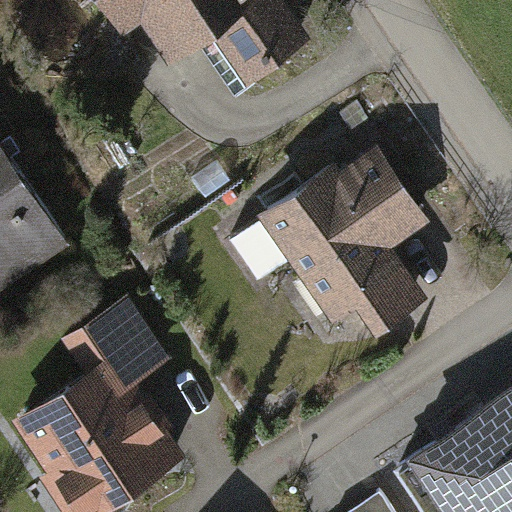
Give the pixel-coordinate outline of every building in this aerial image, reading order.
[(105,0),(117,18),(138,5),(166,50),(208,25),(243,82),(309,41),(283,0),(105,0)] [(377,140),(238,229),(267,274),(289,260),(328,321),(357,303),(376,332),(428,299),(395,247),(431,224),(377,140)] [(0,141),(0,288),(67,247),(0,141)] [(98,375),(15,427),(68,511),(95,511),(189,455),(148,389),(179,370),(136,299),(74,337),(98,375)] [(511,511),(511,371),(405,444),(409,449),(393,461),(427,511),(511,511)] [(394,511),(379,490),(347,511),(394,511)]
